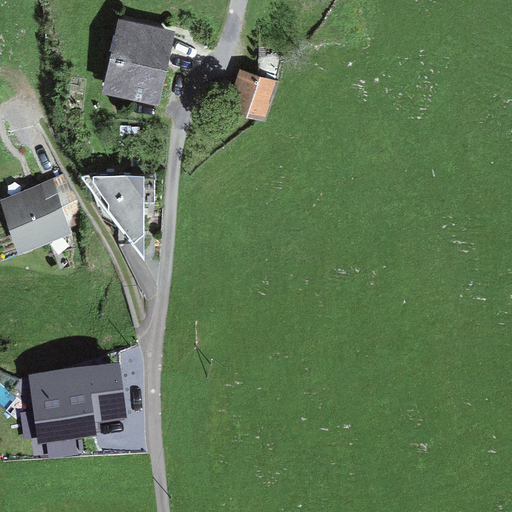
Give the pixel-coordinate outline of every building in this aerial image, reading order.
[(172,35),(125,22),(105,94),(151,107),(172,35)] [(272,86),(241,78),(232,112),(264,120),(272,86)] [(152,175),(87,177),(149,268),(152,175)] [(62,180),(0,203),(21,258),(83,235),(62,180)] [(123,371),(55,377),(57,398),(29,400),(33,447),(91,442),(90,425),(127,422),(123,371)]
